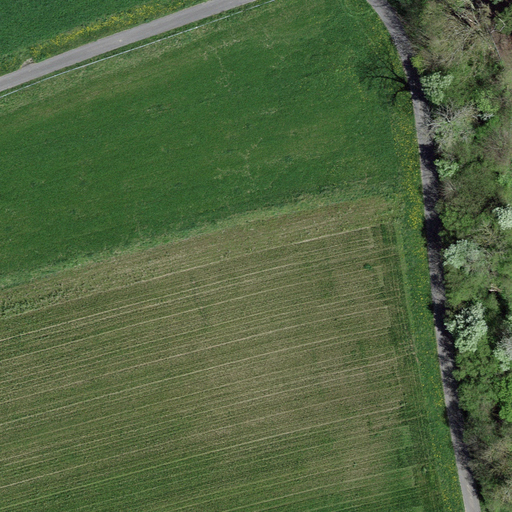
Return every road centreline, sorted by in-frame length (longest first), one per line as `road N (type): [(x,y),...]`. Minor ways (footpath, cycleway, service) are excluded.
road 1 (unclassified): [(375,0),(412,63),(426,120),(473,511)]
road 2 (unclassified): [(0,84),(235,0)]
